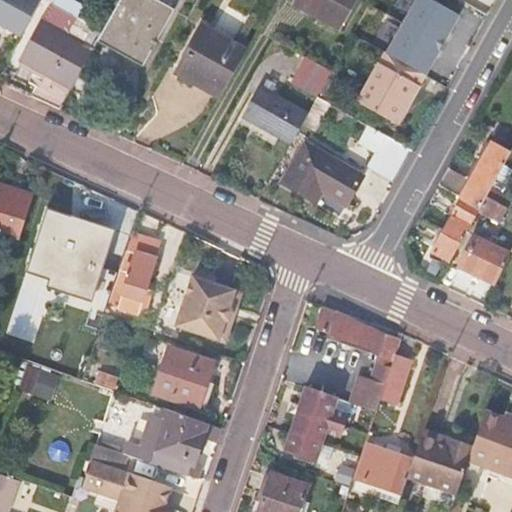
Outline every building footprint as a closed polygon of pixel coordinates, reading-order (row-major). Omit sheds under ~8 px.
[(0,0),(0,25),(19,37),(40,0),(0,0)] [(141,63),(171,9),(155,0),(118,0),(98,38),(141,63)] [(336,29),(352,0),(290,0),(289,3),(336,29)] [(368,0),(362,11),(366,13),(380,20),(378,25),(369,42),(376,46),(402,0),(368,0)] [(475,30),(482,16),(453,0),(442,0),(438,7),(475,30)] [(366,13),(362,11),(351,32),(369,42),(378,25),(363,17),(366,13)] [(19,56),(71,86),(92,49),(41,19),(19,56)] [(174,70),(219,95),(244,52),(199,27),(174,70)] [(294,66),(322,83),(331,68),(302,52),(294,66)] [(355,105),(390,125),(417,75),(382,56),(355,105)] [(241,118),(289,143),(306,113),(257,87),(241,118)] [(360,142),(377,151),(370,165),(395,179),(412,146),(370,124),(360,142)] [(462,183),(442,172),(435,184),(438,191),(456,199),(476,210),(483,197),(508,152),(486,139),(462,183)] [(346,206),(363,175),(303,142),(281,182),(316,200),(321,191),(346,206)] [(0,227),(24,236),(39,193),(0,179),(0,227)] [(483,197),(476,210),(475,211),(496,223),(503,209),(483,197)] [(476,210),(456,199),(427,254),(445,264),(475,211),(476,210)] [(53,208),(30,271),(53,279),(49,289),(93,304),(108,264),(110,265),(121,234),(75,219),(76,216),(53,208)] [(75,219),(121,234),(122,231),(76,216),(75,219)] [(159,243),(134,234),(110,302),(137,312),(157,262),(154,261),(159,243)] [(489,285),(504,252),(468,236),(453,269),(489,285)] [(177,324),(224,340),(230,321),(224,319),(234,290),(215,284),(216,280),(213,274),(204,270),(197,273),(196,277),(194,276),(177,324)] [(164,316),(175,320),(184,294),(173,290),(164,316)] [(224,319),(230,321),(240,292),(234,290),(224,319)] [(396,353),(401,338),(336,307),(335,312),(321,308),(314,326),(328,330),(326,337),(367,350),(364,357),(375,361),(370,378),(360,375),(351,402),(377,411),(381,399),(396,353)] [(198,408),(213,363),(170,348),(154,392),(198,408)] [(410,358),(396,353),(381,399),(395,403),(410,358)] [(22,389),(52,398),(60,373),(29,364),(22,389)] [(300,405),(296,415),(290,435),(289,453),(317,462),(327,434),(340,438),(349,415),(335,410),(339,397),(306,387),(300,405)] [(289,413),(296,415),(300,405),(293,403),(289,413)] [(202,441),(215,445),(220,429),(169,411),(165,424),(162,423),(152,449),(126,440),(121,454),(196,479),(200,467),(195,465),(199,451),(193,449),(197,439),(202,441)] [(511,424),(503,422),(484,415),(472,449),(468,463),(486,469),(511,478),(511,424)] [(511,418),(505,416),(503,422),(511,424),(511,418)] [(451,442),(424,433),(422,440),(449,449),(451,442)] [(199,451),(202,441),(197,439),(193,449),(199,451)] [(456,497),(462,479),(468,463),(472,449),(451,442),(449,449),(422,440),(415,458),(408,480),(456,497)] [(367,441),(355,477),(403,494),(408,480),(415,458),(367,441)] [(167,485),(92,459),(84,485),(99,491),(121,499),(118,510),(117,511),(168,511),(170,508),(167,506),(160,504),(167,485)] [(511,478),(486,469),(483,476),(511,486),(511,478)] [(300,511),(310,484),(272,472),(258,511),(300,511)] [(4,481),(0,492),(0,511),(18,511),(27,488),(4,481)] [(173,488),(167,485),(160,504),(167,506),(173,488)] [(121,499),(99,491),(96,502),(118,510),(121,499)]
